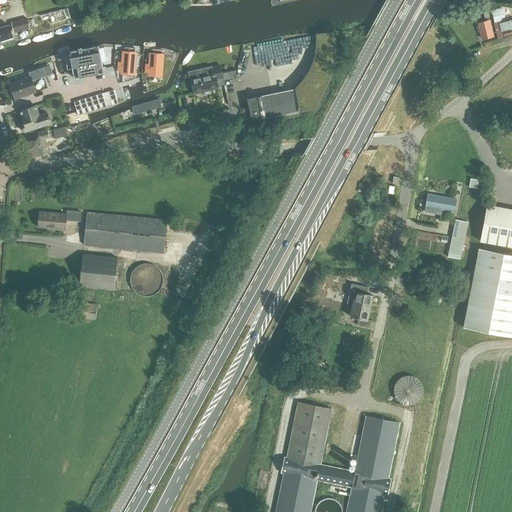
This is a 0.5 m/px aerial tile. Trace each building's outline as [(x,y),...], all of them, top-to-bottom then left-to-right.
[(502,7),(491,10),(493,23),(496,33),(497,38),(498,38),(502,37),(498,22),(501,21),(501,19),(505,18),(502,7)] [(14,32),(29,28),(27,18),(11,22),(14,32)] [(494,36),(489,20),(478,23),(479,26),(476,27),(477,31),(480,30),(482,39),(494,36)] [(501,30),(511,27),(511,20),(499,24),(501,30)] [(12,37),(13,36),(9,24),(0,27),(0,40),(2,40),(2,41),(12,38),(12,37)] [(70,55),(65,56),(67,68),(72,67),(74,77),(99,73),(104,72),(101,57),(99,46),(83,49),(69,51),(70,55)] [(120,63),(119,69),(122,69),(122,72),(133,73),(135,53),(124,52),(123,63),(120,63)] [(147,65),(146,71),(150,71),(149,74),(161,75),(162,54),(151,54),(150,65),(147,65)] [(217,79),(223,78),(220,65),(212,67),(213,73),(191,78),(194,93),(219,88),(217,79)] [(29,77),(10,83),(15,99),(36,91),(32,79),(32,78),(39,75),(40,77),(45,75),(42,67),(28,72),(29,77)] [(252,120),(299,110),(294,88),(247,98),(252,120)] [(113,90),(108,91),(112,105),(117,103),(113,90)] [(108,91),(102,93),(106,106),(112,105),(108,91)] [(102,93),(96,95),(100,108),(106,106),(102,93)] [(64,100),(62,95),(48,99),(49,105),(64,100)] [(96,95),(91,96),(95,110),(100,108),(96,95)] [(91,96),(85,98),(89,111),(95,110),(91,96)] [(85,98),(79,100),(83,113),(89,111),(85,98)] [(135,115),(162,107),(159,99),(133,107),(135,115)] [(79,100),(74,101),(78,115),(83,113),(79,100)] [(20,110),(22,116),(24,122),(22,123),(25,131),(50,122),(47,112),(39,115),(36,105),(20,110)] [(55,139),(67,136),(65,128),(53,131),(55,139)] [(37,133),(38,136),(18,141),(22,159),(47,153),(43,139),(49,137),(48,131),(37,133)] [(470,178),(468,186),(476,188),(478,180),(470,178)] [(426,205),(425,211),(441,214),(442,208),(449,210),(454,211),(456,198),(449,197),(428,193),(426,205)] [(66,220),(80,221),(81,211),(67,210),(66,214),(39,211),(38,226),(65,229),(66,220)] [(83,244),(164,252),(167,219),(87,212),(83,244)] [(511,216),(491,213),(486,238),(511,242),(511,216)] [(467,221),(455,219),(449,252),(448,257),(460,260),(467,221)] [(465,327),(511,335),(511,253),(479,248),(465,327)] [(79,286),(114,290),(118,257),(83,253),(79,286)] [(161,286),(162,280),(161,274),(158,269),(153,266),(147,264),(141,266),(136,269),(132,274),(131,280),(132,286),(136,291),(141,295),(147,296),(153,295),(158,291),(161,286)] [(435,289),(454,289),(454,279),(435,279),(435,289)] [(348,302),(353,303),(370,306),(372,294),(362,292),(363,286),(352,284),(348,302)] [(71,316),(96,319),(97,304),(73,301),(71,316)] [(367,320),(370,306),(353,303),(351,316),(359,317),(358,324),(369,326),(370,321),(367,320)] [(395,385),(393,390),(394,395),(396,400),(399,404),(404,406),(409,407),(415,406),(419,403),(422,399),(424,394),(423,388),(421,384),(418,380),(413,377),(408,377),(402,378),(398,381),(395,385)] [(389,477),(388,476),(399,422),(366,415),(355,470),(320,463),(332,408),(298,401),(287,456),(286,456),(282,473),(283,473),(275,511),(310,511),(317,479),(352,486),(346,511),(381,511),(385,494),(386,494),(389,477)] [(326,509),(328,511),(338,511),(335,506),(338,505),(332,495),(320,502),(325,510),(326,509)]
